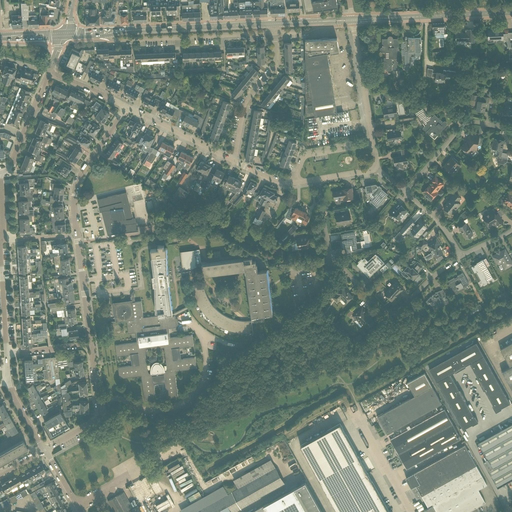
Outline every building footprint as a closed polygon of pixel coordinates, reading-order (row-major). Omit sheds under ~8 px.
[(180,9),(180,1),(179,0),(177,0),(177,1),(175,1),(175,0),(172,0),(172,2),(172,14),(177,14),(177,8),(180,7),(180,9)] [(223,0),(224,3),(225,3),(225,6),(224,6),(225,18),(232,18),(231,10),(229,10),(228,0),(223,0)] [(264,8),(263,0),(259,0),(260,8),(260,17),(268,17),(267,8),(264,8)] [(293,11),(292,0),(283,0),(284,2),(284,4),(287,4),(287,11),(293,11)] [(301,0),(292,0),(293,11),(299,11),(299,4),(302,3),(302,5),(301,0)] [(320,0),(313,1),(312,0),(306,0),(307,0),(303,1),(305,12),(328,8),(334,7),(338,7),(337,3),(336,0),(320,0)] [(164,10),(164,1),(159,2),(159,5),(156,5),(156,15),(161,15),(161,8),(164,8),(164,10)] [(172,14),(172,2),(168,2),(168,1),(164,1),(164,10),(164,8),(167,8),(167,14),(172,14)] [(156,15),(156,5),(152,5),(152,2),(147,2),(148,10),(148,9),(151,9),(151,15),(156,15)] [(28,19),(28,15),(28,3),(21,3),(21,15),(11,15),(12,28),(22,27),(22,19),(28,19)] [(39,19),(39,22),(39,27),(44,27),(49,27),(49,25),(48,14),(48,10),(46,10),(46,6),(43,6),(39,6),(40,15),(39,15),(39,19)] [(123,10),(119,10),(120,16),(120,19),(121,18),(121,23),(125,23),(127,23),(127,22),(128,22),(128,17),(128,14),(128,12),(123,12),(123,10)] [(133,10),(130,10),(130,14),(133,14),(134,18),(134,22),(134,23),(141,23),(140,14),(140,15),(140,10),(137,10),(133,10)] [(38,22),(38,19),(38,18),(32,19),(32,15),(28,15),(28,19),(28,27),(38,27),(38,22)] [(445,34),(445,28),(444,23),(433,24),(433,34),(445,34)] [(511,32),(507,33),(508,34),(503,34),(502,28),(498,28),(498,30),(488,30),(488,35),(488,38),(488,42),(494,42),(494,38),(500,38),(499,39),(500,39),(501,39),(502,39),(503,39),(504,39),(505,40),(506,41),(506,42),(507,42),(507,43),(507,44),(507,45),(507,46),(506,47),(508,46),(509,54),(511,53),(511,32)] [(474,41),(474,34),(473,29),(465,30),(465,33),(463,33),(456,33),(456,37),(455,37),(455,39),(456,39),(456,41),(466,40),(466,41),(474,41)] [(398,53),(398,39),(392,39),(392,38),(392,37),(391,37),(390,37),(389,37),(389,38),(388,40),(382,40),(383,47),(382,47),(382,48),(381,48),(381,49),(380,49),(380,50),(381,50),(381,51),(382,51),(386,51),(386,58),(384,58),(384,62),(383,62),(382,62),(382,63),(381,64),(380,64),(380,65),(380,66),(381,66),(381,67),(382,68),(383,68),(383,69),(384,69),(385,69),(386,69),(386,70),(398,70),(398,62),(397,53),(398,53)] [(405,41),(402,41),(402,56),(404,56),(404,62),(405,70),(406,70),(407,69),(408,69),(409,68),(409,67),(409,66),(409,52),(414,52),(415,53),(415,54),(416,54),(417,55),(418,55),(419,55),(420,54),(421,53),(421,52),(421,48),(421,40),(421,37),(414,38),(407,38),(407,37),(406,37),(405,37),(405,38),(405,41)] [(305,57),(327,54),(339,52),(337,38),(305,40),(305,57)] [(81,57),(84,51),(84,50),(83,49),(82,49),(81,49),(81,50),(80,52),(72,48),(69,55),(70,55),(71,55),(70,58),(79,62),(77,61),(80,56),(81,57)] [(337,113),(334,98),(327,54),(305,57),(305,78),(305,87),(305,90),(305,93),(305,98),(305,118),(337,113)] [(79,62),(70,58),(68,61),(67,61),(67,60),(64,67),(75,71),(76,68),(75,67),(77,62),(79,62)] [(86,67),(84,71),(87,73),(93,62),(90,60),(86,67)] [(94,65),(92,64),(87,73),(91,75),(89,79),(94,82),(98,74),(95,72),(96,70),(92,69),(94,65)] [(6,84),(10,67),(5,66),(4,71),(2,76),(4,77),(2,83),(6,84)] [(13,77),(14,74),(16,69),(10,67),(6,84),(9,85),(11,77),(13,77)] [(259,72),(255,69),(253,68),(249,72),(256,77),(257,75),(256,75),(259,72)] [(457,71),(450,71),(443,70),(443,74),(441,73),(436,73),(436,74),(432,73),(433,69),(428,68),(427,76),(428,76),(431,77),(432,75),(436,76),(435,80),(440,81),(444,82),(445,78),(450,79),(450,76),(457,77),(457,71)] [(25,81),(27,72),(22,71),(20,74),(17,74),(15,80),(21,81),(21,80),(25,81)] [(33,74),(27,72),(25,81),(29,82),(28,84),(29,84),(34,85),(36,79),(32,78),(33,74)] [(102,80),(105,82),(109,74),(106,72),(105,75),(103,74),(102,76),(98,74),(94,82),(100,85),(102,80)] [(256,77),(249,72),(246,77),(251,81),(253,78),(254,79),(256,77)] [(113,76),(110,74),(106,82),(108,84),(106,88),(112,91),(116,83),(112,81),(114,78),(113,76)] [(290,80),(288,79),(284,76),(282,78),(281,78),(280,79),(286,84),(290,80)] [(249,84),(251,81),(246,77),(242,81),(248,86),(250,84),(249,84)] [(286,84),(280,79),(278,81),(279,82),(277,84),(282,89),(286,84)] [(127,83),(126,85),(124,89),(127,91),(124,95),(130,98),(134,90),(131,88),(132,85),(131,81),(128,80),(127,82),(127,83)] [(248,86),(242,81),(238,85),(244,90),(246,87),(247,88),(248,86)] [(122,90),(124,86),(125,85),(120,82),(119,84),(116,83),(112,91),(117,93),(119,89),(122,90)] [(282,89),(277,84),(275,87),(274,86),(272,88),(279,93),(282,89)] [(55,100),(61,88),(58,87),(59,86),(56,85),(56,86),(55,85),(51,94),(54,95),(52,99),(55,100)] [(242,92),(244,90),(238,85),(235,90),(241,95),(243,93),(242,92)] [(134,90),(130,98),(135,100),(137,96),(140,97),(145,89),(141,87),(140,87),(139,88),(138,89),(135,88),(134,90)] [(29,92),(25,90),(21,88),(19,94),(20,94),(19,98),(27,101),(29,95),(28,95),(29,92)] [(64,90),(61,88),(55,100),(57,101),(58,102),(59,99),(60,95),(61,96),(62,95),(65,97),(65,96),(67,91),(66,91),(67,90),(64,89),(64,90)] [(272,91),(270,93),(275,98),(279,93),(272,88),(271,90),(272,91)] [(73,100),(77,93),(71,90),(70,92),(69,91),(65,98),(69,100),(69,99),(73,100)] [(241,95),(235,90),(231,94),(233,96),(237,99),(239,96),(240,97),(241,95)] [(147,106),(151,98),(148,97),(149,95),(144,92),(141,98),(144,99),(142,104),(147,106)] [(74,108),(81,95),(77,93),(73,100),(74,101),(71,106),(74,108)] [(275,98),(270,93),(267,96),(267,95),(265,97),(271,102),(275,98)] [(82,105),(83,101),(86,97),(81,95),(74,108),(77,110),(80,104),(82,105)] [(487,97),(484,97),(484,99),(477,97),(477,96),(472,95),(471,100),(477,101),(476,110),(484,112),(487,97)] [(271,102),(265,97),(264,99),(265,99),(262,102),(266,105),(268,107),(271,102)] [(25,107),(27,101),(19,98),(17,101),(16,101),(14,106),(20,108),(21,105),(25,107)] [(155,105),(157,106),(160,101),(155,98),(155,100),(151,98),(147,106),(153,109),(155,105)] [(164,115),(170,104),(167,102),(166,104),(161,101),(159,107),(161,108),(159,112),(164,115)] [(228,110),(231,104),(223,101),(221,107),(228,110)] [(92,105),(90,108),(96,112),(96,111),(106,118),(109,114),(100,107),(102,106),(97,102),(94,106),(92,105)] [(179,116),(179,110),(173,107),(174,105),(170,104),(164,115),(171,118),(173,114),(178,117),(179,116)] [(51,112),(55,106),(51,105),(48,109),(48,111),(49,112),(48,114),(43,111),(41,114),(46,116),(49,118),(52,113),(51,112)] [(511,106),(506,105),(503,115),(510,116),(510,115),(511,115),(511,106)] [(19,111),(20,108),(14,106),(12,111),(13,112),(12,115),(20,119),(22,113),(19,111)] [(397,115),(397,111),(396,106),(388,107),(383,108),(384,114),(383,114),(383,115),(384,115),(385,118),(397,115)] [(64,109),(59,116),(62,118),(68,109),(65,107),(64,109)] [(226,115),(228,110),(221,107),(219,113),(226,115)] [(52,113),(49,118),(53,120),(57,115),(59,116),(64,109),(62,108),(61,108),(57,114),(53,112),(52,113)] [(189,114),(186,112),(179,109),(179,110),(179,116),(182,116),(182,114),(186,115),(182,123),(188,126),(192,118),(188,116),(189,114)] [(106,118),(96,111),(95,113),(94,114),(93,113),(90,118),(93,120),(97,123),(98,123),(97,122),(98,120),(103,123),(106,118)] [(443,122),(434,115),(432,117),(430,115),(429,114),(428,114),(427,115),(424,111),(421,113),(417,115),(422,122),(423,122),(425,124),(425,125),(423,128),(426,132),(426,133),(426,134),(427,135),(428,135),(429,135),(429,134),(432,131),(434,133),(434,134),(435,135),(435,134),(437,135),(441,131),(441,130),(443,127),(443,128),(446,125),(446,124),(447,124),(446,123),(446,122),(445,121),(444,121),(443,122)] [(224,121),(226,115),(219,113),(217,119),(224,121)] [(202,125),(203,120),(204,118),(199,116),(195,114),(192,119),(192,118),(188,126),(195,129),(198,123),(202,125)] [(18,124),(20,119),(12,115),(10,119),(9,118),(7,123),(13,126),(14,123),(18,124)] [(74,119),(69,116),(66,121),(71,124),(74,119)] [(222,127),(224,121),(217,119),(215,125),(222,127)] [(46,120),(45,122),(40,120),(38,126),(46,130),(50,131),(52,125),(56,127),(57,124),(46,120)] [(100,127),(96,124),(93,123),(91,121),(90,123),(86,120),(84,123),(97,132),(100,127)] [(141,125),(136,123),(135,123),(130,120),(128,125),(132,127),(128,135),(131,137),(133,134),(136,135),(139,131),(139,130),(141,125)] [(97,132),(84,123),(83,126),(85,128),(83,132),(81,131),(80,133),(81,134),(85,137),(88,133),(93,136),(97,132)] [(220,133),(222,127),(215,125),(211,124),(209,130),(213,131),(220,133)] [(38,126),(35,132),(40,134),(41,134),(44,136),(45,133),(44,133),(45,129),(38,126)] [(389,144),(394,144),(395,144),(394,141),(401,139),(401,136),(400,131),(404,130),(403,127),(398,128),(399,131),(393,132),(392,129),(387,130),(389,144)] [(218,139),(220,133),(213,131),(211,137),(218,139)] [(145,146),(150,135),(146,133),(145,135),(143,135),(143,134),(141,133),(136,143),(141,146),(140,147),(143,149),(145,146)] [(75,139),(69,136),(70,136),(67,134),(65,138),(73,143),(75,139)] [(476,150),(478,141),(479,136),(473,134),(472,134),(471,134),(471,135),(470,135),(466,140),(467,141),(466,144),(465,144),(464,144),(462,147),(461,147),(470,155),(475,149),(476,150)] [(150,145),(152,142),(154,138),(150,135),(145,146),(143,149),(146,150),(149,144),(150,145)] [(78,138),(76,141),(79,143),(83,146),(84,145),(86,146),(88,144),(89,145),(90,142),(90,141),(86,138),(83,137),(81,140),(78,138)] [(40,148),(42,142),(50,145),(51,142),(43,139),(42,141),(33,138),(30,144),(38,147),(40,148)] [(123,143),(121,142),(117,139),(111,147),(118,151),(123,143)] [(494,139),(493,144),(494,144),(493,149),(497,150),(497,153),(495,153),(495,156),(497,157),(496,159),(497,163),(504,164),(507,162),(507,161),(507,159),(501,158),(501,154),(502,151),(503,146),(504,141),(494,139)] [(296,143),(292,141),(289,140),(287,146),(294,149),(296,143)] [(159,148),(158,151),(159,151),(161,152),(164,154),(165,152),(168,145),(168,144),(165,142),(165,143),(162,142),(160,146),(159,148)] [(30,144),(28,150),(31,151),(37,154),(39,154),(40,151),(38,151),(37,150),(38,147),(30,144)] [(175,148),(168,145),(165,152),(168,153),(166,156),(170,157),(171,155),(172,152),(175,148)] [(292,155),(294,149),(287,146),(285,152),(292,155)] [(82,152),(78,149),(74,147),(72,149),(73,150),(71,153),(78,158),(82,152)] [(112,159),(118,151),(111,147),(106,154),(110,157),(112,159)] [(152,163),(156,155),(155,155),(157,152),(153,150),(151,153),(144,163),(143,163),(146,165),(149,161),(152,163)] [(144,163),(151,153),(148,151),(141,162),(143,163),(144,163)] [(184,161),(187,154),(181,151),(179,156),(178,158),(177,161),(179,162),(176,169),(179,170),(183,164),(184,161)] [(75,163),(78,158),(71,153),(70,152),(66,157),(75,163)] [(290,161),(292,155),(285,152),(283,158),(290,161)] [(187,154),(184,161),(190,164),(194,158),(187,154)] [(34,162),(35,159),(28,156),(26,155),(23,161),(31,165),(32,161),(34,162)] [(57,161),(55,163),(61,166),(57,171),(59,172),(65,176),(71,168),(68,166),(64,163),(66,160),(60,156),(56,155),(56,156),(58,159),(57,161)] [(408,163),(407,155),(393,157),(395,166),(396,166),(396,170),(403,169),(403,164),(408,163)] [(460,165),(455,161),(451,157),(444,166),(453,174),(460,165)] [(287,167),(290,161),(283,158),(280,164),(287,167)] [(167,160),(163,167),(166,170),(171,163),(167,160)] [(23,161),(21,167),(23,168),(22,169),(22,170),(23,171),(24,171),(25,171),(26,170),(30,171),(31,168),(32,167),(32,165),(31,165),(23,161)] [(199,178),(206,164),(201,161),(197,169),(199,170),(196,176),(199,178)] [(171,163),(165,172),(168,175),(175,165),(171,163)] [(207,174),(209,171),(211,166),(206,164),(199,178),(197,182),(196,182),(199,184),(202,179),(205,173),(207,174)] [(220,181),(222,177),(224,173),(217,169),(214,174),(213,178),(212,180),(209,178),(207,181),(204,188),(207,189),(210,184),(213,185),(216,179),(220,181)] [(188,174),(184,172),(178,181),(181,184),(188,174)] [(232,186),(235,179),(229,176),(227,180),(224,179),(222,184),(217,193),(220,195),(224,188),(230,191),(231,187),(232,186)] [(443,184),(439,180),(435,177),(431,181),(433,183),(430,186),(429,185),(423,192),(432,199),(437,193),(436,192),(443,184)] [(34,188),(33,178),(24,179),(25,183),(19,183),(19,189),(34,188)] [(237,192),(238,190),(242,182),(235,179),(232,186),(231,187),(230,191),(235,193),(232,197),(232,198),(229,201),(231,203),(232,202),(240,194),(239,194),(237,192)] [(247,185),(245,189),(243,193),(247,195),(248,193),(252,195),(255,189),(257,185),(251,182),(249,185),(247,185)] [(52,183),(51,188),(51,189),(54,190),(54,193),(63,194),(64,188),(58,187),(59,184),(52,183)] [(376,184),(365,186),(366,191),(366,193),(371,193),(375,192),(377,194),(374,197),(373,198),(372,199),(370,201),(377,207),(384,198),(388,194),(381,188),(380,189),(378,187),(378,186),(376,184)] [(188,193),(179,187),(180,187),(179,187),(171,200),(180,206),(189,193),(188,193)] [(262,204),(269,190),(263,187),(261,192),(259,190),(257,195),(256,197),(260,199),(259,203),(262,204)] [(32,197),(32,192),(34,191),(34,188),(19,189),(20,195),(25,195),(25,198),(32,197)] [(344,190),(333,192),(334,199),(335,199),(335,203),(337,203),(340,203),(341,202),(340,199),(340,198),(345,197),(346,200),(348,199),(353,198),(352,193),(352,188),(344,189),(344,190)] [(274,193),(269,190),(262,204),(265,206),(268,199),(275,202),(278,197),(273,194),(274,193)] [(134,223),(126,192),(97,199),(99,207),(99,208),(101,208),(108,235),(138,231),(136,223),(137,223),(137,222),(134,223)] [(62,200),(63,194),(54,193),(53,196),(50,196),(50,201),(49,203),(58,203),(56,203),(57,199),(62,200)] [(455,193),(448,201),(445,205),(446,206),(444,209),(450,214),(453,211),(454,212),(457,208),(460,204),(458,202),(461,198),(455,193)] [(511,195),(508,193),(503,202),(511,207),(511,195)] [(243,196),(240,194),(232,202),(235,205),(243,196)] [(33,201),(32,197),(25,198),(24,198),(24,201),(18,201),(19,207),(28,207),(31,206),(31,201),(33,201)] [(58,203),(49,203),(50,210),(53,210),(54,213),(63,212),(62,206),(57,207),(56,203),(58,203)] [(394,209),(391,213),(389,215),(393,218),(395,216),(399,220),(407,211),(401,205),(397,211),(394,209)] [(28,210),(28,207),(19,207),(19,213),(24,213),(25,216),(32,215),(34,215),(33,210),(28,210)] [(296,220),(301,210),(295,207),(295,209),(291,207),(283,215),(283,216),(291,220),(292,218),(296,220)] [(259,209),(255,217),(261,220),(264,216),(265,213),(266,212),(265,212),(263,211),(259,209)] [(307,213),(301,210),(296,220),(301,223),(305,225),(310,217),(306,215),(307,213)] [(502,222),(500,217),(497,214),(495,215),(493,211),(483,217),(489,227),(496,223),(497,225),(502,222)] [(54,217),(51,217),(51,220),(52,222),(59,221),(58,219),(64,218),(63,212),(54,213),(54,217)] [(350,213),(341,215),(336,215),(337,225),(351,223),(350,213)] [(32,221),(32,215),(25,216),(25,219),(19,219),(20,225),(29,225),(29,221),(32,221)] [(410,220),(394,238),(395,238),(398,241),(407,231),(408,232),(411,229),(414,233),(415,234),(415,233),(418,236),(426,227),(419,222),(415,226),(413,224),(414,223),(410,220)] [(59,225),(59,221),(52,222),(53,228),(55,228),(56,228),(56,231),(60,231),(60,233),(64,233),(64,230),(65,230),(65,224),(59,225)] [(473,235),(470,231),(465,223),(458,227),(465,239),(473,235)] [(32,230),(32,228),(29,228),(29,225),(20,225),(20,231),(26,231),(26,234),(25,234),(35,233),(35,230),(32,230)] [(291,236),(295,230),(291,227),(287,232),(287,233),(281,239),(286,243),(292,236),(291,236)] [(342,240),(340,240),(342,249),(342,248),(350,246),(350,250),(351,250),(357,249),(361,248),(360,242),(356,242),(355,238),(356,238),(355,232),(341,234),(342,240)] [(310,236),(305,237),(297,238),(297,243),(294,244),(295,250),(310,247),(310,244),(312,243),(310,236)] [(432,242),(428,245),(433,254),(436,258),(438,262),(443,258),(441,255),(443,254),(438,245),(439,244),(436,239),(432,242)] [(417,246),(421,250),(427,243),(423,240),(417,246)] [(58,245),(51,246),(52,249),(54,249),(55,253),(58,253),(63,252),(64,252),(65,252),(67,252),(66,243),(58,244),(58,245)] [(193,346),(192,335),(170,338),(169,328),(176,327),(175,315),(173,316),(173,313),(167,275),(167,247),(164,247),(164,245),(156,246),(156,249),(150,249),(154,280),(156,312),(159,312),(159,315),(143,317),(141,301),(135,302),(134,297),(131,298),(131,296),(131,302),(115,304),(117,321),(111,321),(111,322),(126,320),(128,333),(135,332),(137,342),(115,345),(116,356),(132,354),(133,365),(118,367),(119,378),(141,376),(144,401),(156,400),(154,382),(164,381),(167,398),(178,397),(175,371),(196,368),(195,357),(179,359),(178,348),(193,346)] [(200,249),(180,251),(182,269),(202,267),(203,275),(217,273),(232,271),(245,270),(247,287),(249,302),(251,317),(261,316),(263,315),(273,314),(271,299),(269,285),(267,270),(260,271),(259,268),(259,266),(257,266),(257,264),(256,264),(255,261),(252,261),(252,257),(245,258),(244,258),(244,257),(207,262),(206,260),(201,261),(200,249)] [(511,264),(511,261),(507,254),(505,249),(500,252),(500,251),(497,253),(497,254),(492,256),(497,265),(501,263),(505,269),(511,264)] [(68,259),(65,259),(59,260),(59,259),(59,256),(55,256),(54,256),(55,267),(58,267),(69,266),(69,263),(68,259)] [(359,263),(357,265),(360,269),(361,268),(364,272),(369,278),(384,263),(377,256),(369,263),(364,258),(362,260),(361,258),(358,262),(359,263)] [(493,279),(487,268),(482,259),(477,262),(477,263),(473,266),(472,267),(474,272),(476,271),(483,284),(487,282),(493,279)] [(411,269),(408,266),(404,270),(407,273),(404,276),(409,280),(412,277),(413,279),(418,273),(417,272),(422,267),(417,262),(411,269)] [(383,272),(388,267),(385,264),(380,270),(383,272)] [(454,278),(448,281),(449,284),(448,284),(450,287),(451,287),(453,290),(457,288),(459,291),(464,288),(464,287),(469,284),(465,277),(462,273),(457,276),(458,278),(455,279),(454,278)] [(65,278),(62,278),(55,279),(55,284),(59,283),(60,288),(56,288),(56,293),(60,293),(60,292),(64,292),(72,291),(71,282),(66,283),(65,278)] [(403,289),(400,285),(396,282),(384,294),(392,301),(403,289)] [(208,299),(207,296),(206,294),(205,292),(205,290),(204,286),(203,284),(203,283),(190,285),(190,286),(191,285),(192,289),(193,293),(194,297),(196,301),(196,302),(197,304),(198,304),(200,309),(202,312),(206,316),(210,319),(212,321),(216,324),(221,327),(226,329),(229,330),(234,332),(239,333),(245,333),(248,333),(253,333),(253,334),(252,323),(251,321),(251,320),(251,321),(247,321),(245,321),(241,321),(236,320),(232,319),(230,318),(226,316),(223,314),(219,312),(218,310),(215,308),(212,304),(210,302),(208,299)] [(343,287),(336,293),(332,297),(336,301),(337,302),(339,300),(338,300),(341,297),(346,303),(352,297),(343,287)] [(431,297),(426,301),(429,305),(430,306),(435,304),(437,306),(438,305),(438,306),(439,307),(441,306),(448,302),(449,302),(447,298),(446,298),(445,296),(443,297),(442,295),(440,290),(436,292),(437,294),(436,295),(435,294),(432,295),(432,296),(431,297)] [(73,301),(72,291),(64,292),(60,292),(60,293),(61,297),(63,296),(63,297),(62,297),(62,298),(61,298),(61,299),(61,300),(62,301),(63,301),(64,302),(73,301)] [(175,315),(197,304),(196,302),(173,313),(173,316),(175,315)] [(74,308),(69,309),(67,309),(65,310),(65,306),(63,306),(51,308),(51,311),(63,310),(64,317),(68,316),(76,315),(75,312),(74,308)] [(362,307),(358,310),(352,316),(356,319),(354,321),(361,327),(362,326),(367,321),(368,322),(368,323),(371,326),(375,323),(371,319),(371,320),(370,319),(371,318),(366,313),(366,311),(362,307)] [(76,318),(76,315),(68,316),(64,317),(65,324),(69,323),(76,322),(76,318)] [(264,322),(263,315),(261,316),(260,320),(251,321),(252,323),(264,322)] [(58,328),(55,328),(56,335),(61,334),(67,334),(67,336),(69,336),(69,339),(78,338),(77,330),(74,330),(73,329),(71,330),(68,331),(67,331),(66,327),(62,327),(58,328)] [(359,334),(352,342),(356,346),(364,339),(359,334)] [(33,343),(36,341),(42,341),(42,336),(23,337),(23,341),(23,344),(26,344),(26,348),(32,348),(31,344),(33,343)] [(474,416),(465,401),(466,400),(460,389),(459,390),(450,374),(455,371),(455,372),(465,367),(465,366),(470,363),(478,379),(477,379),(479,382),(483,390),(484,390),(493,405),(492,406),(496,412),(501,409),(501,408),(510,403),(476,342),(429,368),(463,429),(472,424),(472,425),(478,422),(475,416),(474,416)] [(511,342),(500,349),(510,367),(501,372),(511,390),(511,342)] [(58,371),(58,367),(57,360),(57,357),(45,358),(46,367),(47,376),(47,379),(47,380),(55,379),(59,378),(58,371)] [(46,367),(45,358),(37,359),(38,364),(32,364),(33,367),(40,367),(43,366),(43,365),(44,365),(44,368),(46,367)] [(67,358),(57,360),(58,367),(63,366),(68,365),(67,358)] [(81,361),(74,362),(72,361),(71,363),(71,366),(72,366),(74,366),(74,369),(83,368),(82,365),(81,361)] [(441,403),(437,395),(424,373),(407,382),(415,395),(385,412),(377,416),(387,434),(429,410),(441,403)] [(73,386),(70,387),(71,390),(87,388),(86,382),(81,382),(78,383),(78,387),(74,387),(73,386)] [(29,393),(41,386),(40,384),(36,387),(35,388),(32,384),(26,387),(29,393)] [(42,388),(41,386),(29,393),(32,398),(38,395),(36,391),(38,390),(42,388)] [(35,404),(47,397),(46,395),(42,397),(42,398),(41,399),(38,395),(32,398),(35,404)] [(47,397),(35,404),(38,409),(44,406),(46,405),(45,403),(44,401),(48,399),(47,397)] [(47,410),(44,406),(38,409),(41,415),(53,408),(52,406),(48,408),(48,409),(47,410)] [(67,411),(63,411),(64,417),(67,417),(67,416),(71,416),(71,411),(79,411),(79,414),(84,413),(88,413),(88,407),(72,408),(69,408),(69,411),(67,411)] [(68,426),(58,408),(47,414),(49,417),(43,420),(52,435),(68,426)] [(398,454),(453,424),(444,409),(390,439),(398,454)] [(5,410),(0,412),(0,419),(2,419),(8,415),(5,410)] [(0,426),(11,420),(8,415),(2,419),(5,423),(3,424),(3,423),(0,424),(0,426)] [(11,420),(0,426),(0,428),(1,429),(5,427),(5,428),(7,427),(8,429),(14,426),(11,420)] [(389,511),(373,482),(368,474),(367,473),(361,461),(340,423),(300,445),(337,511),(389,511)] [(511,423),(478,443),(487,459),(483,462),(497,488),(511,479),(511,423)] [(461,438),(453,424),(398,454),(407,469),(461,438)] [(8,429),(5,431),(7,436),(8,437),(18,431),(14,426),(8,429)] [(0,464),(27,449),(23,441),(0,454),(0,464)] [(421,496),(476,465),(465,445),(415,473),(410,475),(406,478),(409,484),(411,482),(413,481),(416,485),(411,488),(417,498),(421,496)] [(41,464),(36,467),(40,475),(45,472),(41,464)] [(478,511),(480,511),(478,506),(485,502),(478,490),(487,485),(476,465),(421,496),(428,508),(424,510),(425,511),(478,511)] [(40,475),(36,467),(30,470),(35,478),(40,475)] [(234,511),(285,484),(276,468),(195,511),(234,511)] [(35,478),(30,470),(25,473),(29,481),(31,483),(33,482),(32,479),(35,478)] [(187,499),(199,492),(195,484),(187,489),(185,484),(191,481),(187,472),(177,478),(178,481),(176,482),(180,488),(181,487),(187,499)] [(29,481),(25,473),(20,476),(24,484),(27,482),(29,484),(31,483),(29,481)] [(22,483),(20,480),(17,475),(12,478),(16,486),(17,488),(20,487),(18,485),(22,483)] [(16,486),(12,478),(7,481),(11,489),(16,486)] [(11,489),(7,481),(1,485),(6,492),(11,489)] [(45,493),(55,487),(52,482),(44,486),(42,487),(45,493)] [(322,511),(305,482),(251,511),(322,511)] [(48,498),(58,492),(55,487),(45,493),(48,498)] [(51,503),(61,497),(58,492),(48,498),(51,503)] [(132,501),(129,503),(123,492),(107,501),(111,507),(112,506),(115,511),(123,511),(135,506),(132,501)] [(150,507),(163,501),(160,496),(147,501),(150,507)] [(64,503),(61,497),(51,503),(52,506),(55,504),(56,507),(64,503)]
